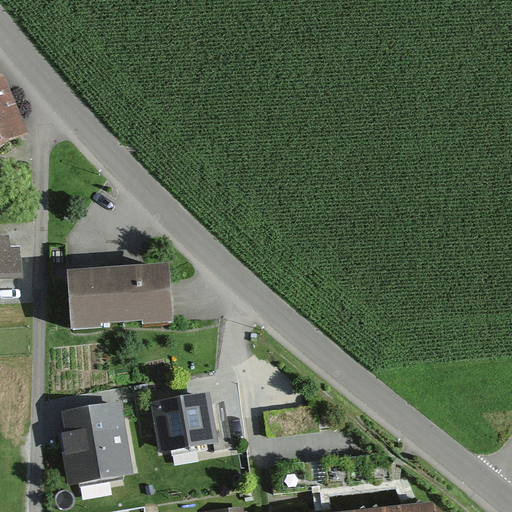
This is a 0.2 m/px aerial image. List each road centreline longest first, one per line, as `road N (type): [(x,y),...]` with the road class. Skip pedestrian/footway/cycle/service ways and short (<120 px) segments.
road 1 (tertiary): [(491,500),(150,207),(49,94)]
road 2 (residential): [(39,511),(49,94)]
road 3 (unknown): [(242,305),(228,362),(210,380),(41,402)]
